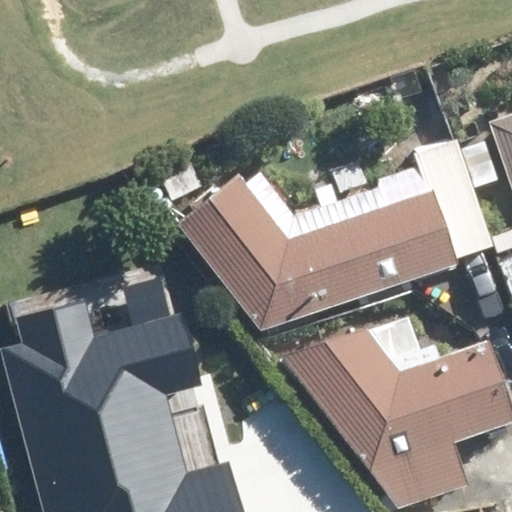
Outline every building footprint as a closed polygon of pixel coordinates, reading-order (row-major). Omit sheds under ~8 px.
[(511,116),(481,127),(511,215),(511,116)] [(411,158),(447,263),(485,250),(448,144),(411,158)] [(250,336),(447,272),(422,197),(279,245),(226,180),(166,227),(250,336)] [(55,256),(64,286),(95,276),(87,246),(55,256)] [(147,327),(40,362),(73,459),(82,463),(98,511),(199,511),(168,419),(174,409),(147,327)] [(355,335),(269,363),(387,511),(457,489),(444,448),(507,428),(482,348),(391,379),(355,335)]
